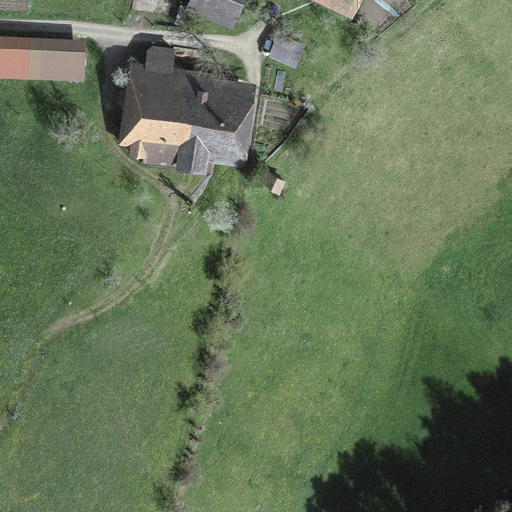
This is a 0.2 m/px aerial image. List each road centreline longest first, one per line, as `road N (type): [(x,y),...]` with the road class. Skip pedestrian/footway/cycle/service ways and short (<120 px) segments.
road 1 (track): [(248,46),(256,107),(167,511)]
road 2 (track): [(117,33),(107,136),(163,189),(170,208),(152,260),(125,292),(47,337)]
